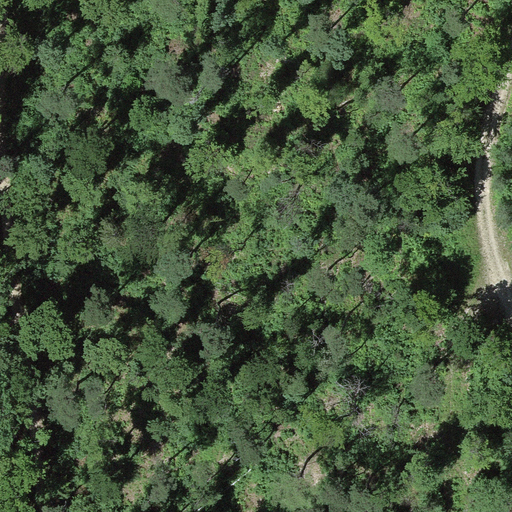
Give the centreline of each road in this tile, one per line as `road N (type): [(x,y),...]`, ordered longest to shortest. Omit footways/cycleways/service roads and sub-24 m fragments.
road 1 (track): [(0,76),(1,175),(43,511)]
road 2 (track): [(511,67),(482,149),(481,224),(489,273),(511,318)]
